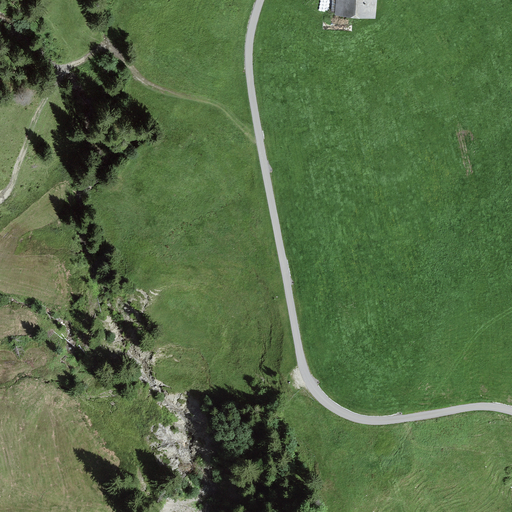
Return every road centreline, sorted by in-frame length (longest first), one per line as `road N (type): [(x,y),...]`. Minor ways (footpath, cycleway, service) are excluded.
road 1 (track): [(511,411),(480,405),(361,419),(323,398),(301,363),(259,131)]
road 2 (track): [(259,131),(249,67),(261,0)]
